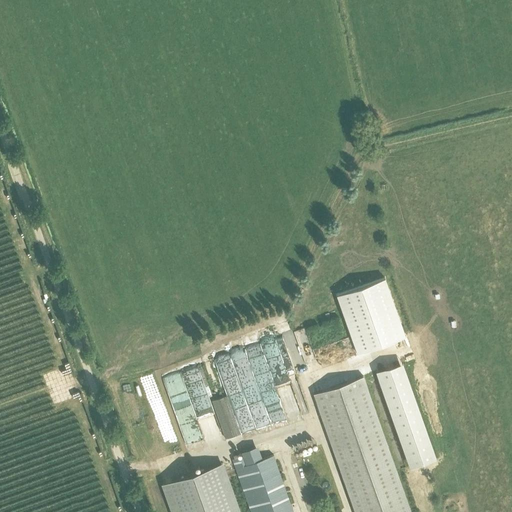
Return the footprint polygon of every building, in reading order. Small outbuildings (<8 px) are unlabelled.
[(351,357),(401,343),(384,279),(334,292),(351,357)] [(302,329),(292,331),(298,361),(308,360),(302,329)] [(430,462),(404,365),(376,373),(402,470),(430,462)] [(182,373),(162,380),(165,388),(164,389),(181,446),(199,440),(196,428),(211,423),(202,392),(195,394),(194,391),(184,395),(183,391),(193,389),(190,379),(184,380),(182,373)] [(411,511),(364,377),(313,395),(354,511),(411,511)] [(113,385),(109,387),(124,431),(139,426),(132,407),(129,408),(126,399),(119,401),(113,385)] [(228,397),(212,402),(226,440),(241,435),(228,397)] [(315,442),(294,450),(295,453),(303,450),(304,451),(317,446),(315,442)] [(243,455),(232,459),(250,511),(293,511),(273,454),(263,458),(261,452),(260,453),(257,445),(242,451),(243,455)] [(240,511),(223,462),(164,483),(173,511),(240,511)]
